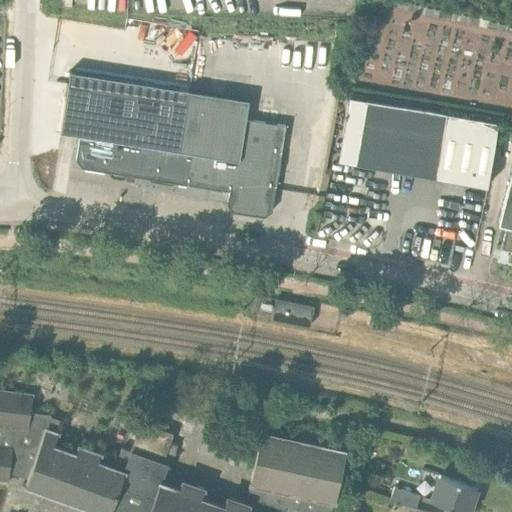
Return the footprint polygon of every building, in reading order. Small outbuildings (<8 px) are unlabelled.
[(127,175),(126,179),(134,181),(135,176),(187,184),(192,153),(179,151),(189,90),(70,71),(60,132),(79,135),(76,160),(81,167),(127,175)] [(272,211),(273,204),(285,126),(282,125),(246,119),(247,108),(249,100),(189,90),(179,151),(192,153),(187,184),(229,191),(227,204),(233,212),(264,217),(272,211)] [(498,123),(366,100),(355,163),(487,186),(498,123)] [(246,119),(282,125),(283,113),(247,108),(246,119)] [(511,169),(498,226),(506,227),(511,229),(511,169)] [(511,229),(506,227),(500,248),(511,251),(508,261),(511,262),(511,229)] [(276,298),(272,317),(272,318),(310,326),(314,306),(276,298)] [(25,484),(25,485),(30,487),(30,486),(53,495),(56,496),(57,496),(80,504),(83,505),(101,511),(246,511),(249,505),(227,497),(223,507),(201,499),(204,489),(182,481),(179,489),(160,482),(166,465),(170,466),(177,445),(169,443),(172,433),(156,427),(159,415),(147,411),(143,422),(142,422),(131,451),(121,448),(114,467),(98,461),(101,454),(78,446),(75,454),(53,446),(58,433),(56,432),(59,422),(58,422),(57,424),(50,421),(50,415),(30,412),(32,396),(0,391),(0,480),(4,481),(8,482),(9,470),(29,474),(25,484)] [(247,497),(281,510),(280,511),(330,511),(334,502),(335,502),(346,451),(345,451),(345,452),(325,447),(324,447),(304,443),(304,442),(303,442),(303,443),(283,438),(282,438),(263,434),(263,433),(261,432),(250,483),(250,484),(247,497)] [(468,511),(477,488),(440,475),(430,501),(463,511),(468,511)] [(419,496),(394,487),(391,497),(415,507),(419,496)]
